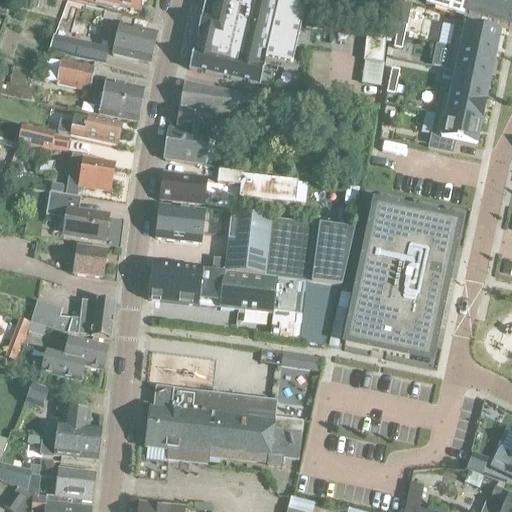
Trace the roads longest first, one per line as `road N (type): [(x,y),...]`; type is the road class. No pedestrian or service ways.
road 1 (residential): [(182,0),(149,163),(108,511)]
road 2 (residential): [(511,140),(495,179),(457,371)]
road 3 (unknown): [(167,65),(308,88),(342,66)]
